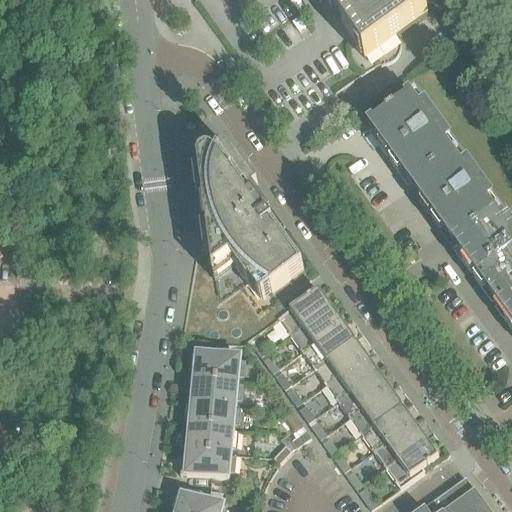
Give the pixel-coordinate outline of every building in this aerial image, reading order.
[(428,18),(415,0),(323,0),(343,29),(345,27),(352,37),(350,39),(365,61),(428,18)] [(459,156),(439,127),(417,97),(411,101),(410,99),(406,102),(408,104),(373,128),(372,126),(368,129),(412,190),(459,156)] [(311,283),(273,230),(268,223),(266,224),(263,221),(269,217),(256,200),(251,204),(248,200),(259,193),(228,149),(215,159),(214,157),(210,156),(207,155),(204,156),(201,158),(199,161),(198,165),(199,170),(193,174),(202,233),(204,233),(211,227),(212,237),(209,241),(210,250),(205,253),(206,256),(205,256),(204,254),(196,260),(181,345),(211,347),(225,349),(241,350),(278,324),(278,323),(288,316),(280,305),(311,283)] [(502,214),(481,185),(459,156),(412,190),(454,248),(502,214)] [(511,296),(511,228),(502,214),(454,248),(497,307),(511,296)] [(288,337),(328,307),(319,294),(288,316),(278,323),(278,324),(288,337)] [(511,296),(497,307),(511,328),(511,296)] [(300,354),(340,323),(328,307),(288,337),(300,354)] [(312,370),(353,341),(340,323),(300,354),(312,370)] [(324,387),(364,357),(353,341),(312,370),(324,387)] [(268,357),(258,344),(252,348),(261,361),(268,357)] [(245,367),(240,367),(241,362),(224,360),(225,349),(211,347),(210,359),(204,358),(204,357),(206,357),(206,355),(192,354),(190,383),(238,387),(239,383),(244,384),(245,367)] [(336,404),(376,373),(364,357),(324,387),(336,404)] [(279,373),(270,360),(264,365),(273,378),(279,373)] [(348,420),(388,390),(376,373),(336,404),(348,420)] [(291,390),(282,377),(276,382),(285,394),(291,390)] [(242,408),(243,391),(238,391),(238,387),(190,383),(188,407),(236,411),(237,407),(242,408)] [(360,437),(400,406),(388,390),(348,420),(360,437)] [(303,406),(294,394),(288,398),(297,411),(303,406)] [(371,453),(411,423),(400,406),(360,437),(371,453)] [(239,431),(241,415),(236,415),(236,411),(188,407),(185,431),(234,435),(234,431),(239,431)] [(315,423),(306,410),(299,415),(309,428),(315,423)] [(303,431),(292,416),(285,421),(296,436),(303,431)] [(383,470),(423,440),(411,423),(371,453),(383,470)] [(327,439),(318,427),(311,431),(320,444),(327,439)] [(237,455),(239,439),(233,439),(234,435),(185,431),(183,455),(232,459),(232,455),(237,455)] [(297,453),(311,442),(306,435),(292,445),(297,453)] [(422,473),(439,461),(423,440),(383,470),(401,494),(425,477),(422,473)] [(339,456),(330,443),(323,448),(332,461),(339,456)] [(280,469),(292,456),(286,450),(274,463),(280,469)] [(235,479),(236,463),(231,463),(232,459),(183,455),(182,462),(180,480),(199,481),(198,492),(211,494),(212,482),(229,484),(230,479),(235,479)] [(351,473),(342,460),(335,465),(344,477),(351,473)] [(363,489),(354,477),(347,481),(356,494),(363,489)] [(487,511),(475,494),(474,494),(466,483),(425,511),(487,511)] [(208,506),(211,494),(198,492),(195,502),(177,497),(173,511),(223,511),(224,511),(208,506)] [(375,511),(378,510),(366,493),(359,498),(369,511),(375,511)]
